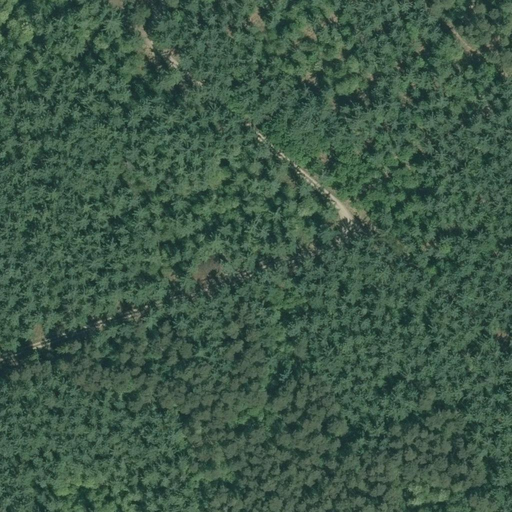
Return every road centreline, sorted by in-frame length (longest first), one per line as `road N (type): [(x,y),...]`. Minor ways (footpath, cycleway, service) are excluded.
road 1 (track): [(184,0),(141,43),(355,223),(341,237),(0,356)]
road 2 (track): [(353,214),(511,351)]
